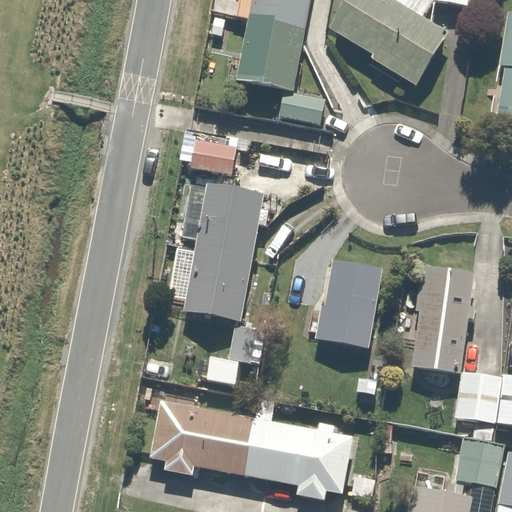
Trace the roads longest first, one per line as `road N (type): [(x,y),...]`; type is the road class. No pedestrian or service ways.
road 1 (residential): [(59,511),(153,0)]
road 2 (residential): [(394,178),(511,201)]
